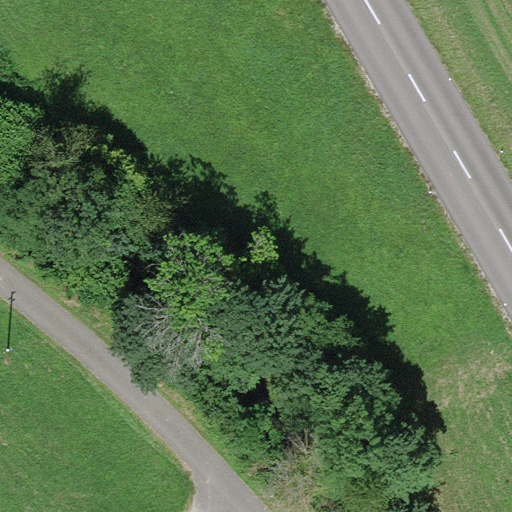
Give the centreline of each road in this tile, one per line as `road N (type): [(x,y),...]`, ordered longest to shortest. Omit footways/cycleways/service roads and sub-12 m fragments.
road 1 (track): [(0,282),(148,405),(247,511)]
road 2 (tertiary): [(511,264),(359,0)]
